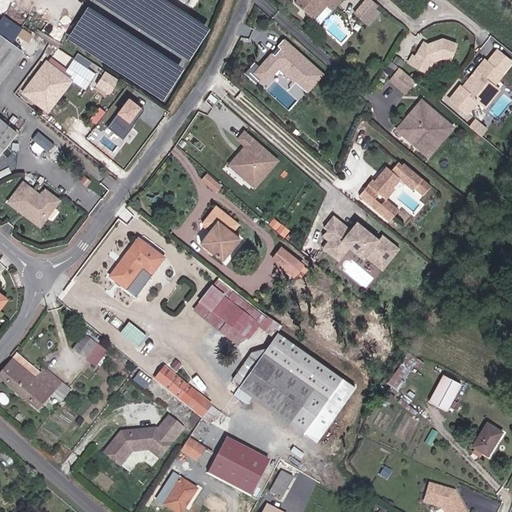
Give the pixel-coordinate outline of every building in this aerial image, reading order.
[(281,0),(278,4),(304,26),(327,0),(281,0)] [(352,0),(339,16),(349,25),(363,8),(353,0),(352,0)] [(0,65),(12,50),(3,44),(6,40),(15,47),(19,41),(4,29),(0,34),(0,65)] [(265,89),(281,69),(310,92),(327,70),(282,35),(250,76),(265,89)] [(445,55),(453,58),(458,41),(444,37),(428,42),(429,44),(424,47),(422,45),(417,55),(414,54),(410,61),(428,71),(435,59),(445,55)] [(505,77),(504,76),(511,66),(511,61),(501,52),(491,64),(489,62),(479,73),(481,75),(477,80),(475,78),(465,89),(463,88),(452,100),(469,116),(480,103),(484,106),(491,98),(489,91),(493,86),(495,88),(505,77)] [(72,94),(83,78),(59,62),(53,70),(38,59),(34,64),(32,63),(10,94),(23,104),(26,100),(35,106),(44,93),(48,96),(57,83),(72,94)] [(391,78),(407,93),(417,81),(401,66),(391,78)] [(112,93),(121,78),(107,69),(97,84),(112,93)] [(484,106),(489,109),(502,93),(495,88),(493,86),(489,91),(491,98),(484,106)] [(23,104),(35,114),(48,96),(44,93),(35,106),(26,100),(23,104)] [(125,138),(147,106),(130,95),(109,127),(125,138)] [(432,129),(438,134),(449,122),(423,100),(398,130),(405,135),(413,127),(425,138),(432,129)] [(472,128),(478,133),(483,127),(478,122),(472,128)] [(405,135),(424,151),(438,134),(432,129),(425,138),(413,127),(405,135)] [(478,133),(485,139),(490,133),(483,127),(478,133)] [(258,160),(226,130),(219,138),(226,145),(208,164),(233,187),(258,160)] [(48,153),(56,142),(40,131),(32,142),(48,153)] [(425,199),(433,190),(404,165),(402,167),(398,163),(391,172),(386,168),(374,182),(372,180),(358,196),(383,218),(388,212),(381,206),(374,200),(379,194),(385,200),(394,190),(392,188),(400,180),(414,193),(416,191),(425,199)] [(207,174),(203,179),(217,191),(221,186),(207,174)] [(183,182),(188,186),(195,179),(190,175),(183,182)] [(188,186),(196,193),(202,186),(195,179),(188,186)] [(47,211),(43,208),(48,201),(34,190),(30,196),(12,183),(0,198),(0,205),(11,214),(13,211),(21,217),(34,216),(36,217),(40,220),(47,211)] [(388,212),(383,218),(390,224),(399,212),(385,200),(379,194),(374,200),(381,206),(388,212)] [(201,260),(218,239),(211,233),(218,225),(196,206),(182,223),(190,230),(180,243),(187,248),(185,251),(189,254),(191,252),(201,260)] [(11,214),(29,227),(36,217),(34,216),(21,217),(13,211),(11,214)] [(390,263),(401,250),(384,236),(381,240),(364,227),(357,235),(352,231),(335,217),(326,229),(329,231),(339,239),(335,245),(346,254),(351,248),(366,260),(368,257),(379,266),(384,259),(390,263)] [(255,226),(250,221),(246,225),(251,231),(255,226)] [(357,235),(364,227),(359,223),(352,231),(357,235)] [(263,231),(258,227),(253,233),(258,237),(263,231)] [(339,239),(329,231),(325,237),(331,242),(335,245),(339,239)] [(132,272),(142,258),(118,240),(108,253),(132,272)] [(329,252),(335,245),(331,242),(301,254),(329,252)] [(273,255),(285,269),(297,259),(285,245),(273,255)] [(340,261),(346,254),(335,245),(329,252),(340,261)] [(265,275),(272,263),(258,250),(249,261),(265,275)] [(102,287),(107,290),(123,268),(130,273),(132,272),(108,253),(107,252),(89,277),(97,283),(96,286),(100,289),(102,287)] [(384,270),(390,263),(384,259),(379,266),(384,270)] [(265,275),(271,281),(280,270),(272,263),(265,275)] [(275,284),(284,273),(280,270),(271,281),(275,284)] [(226,337),(243,315),(196,277),(191,283),(201,292),(189,307),(179,298),(173,305),(200,326),(205,320),(226,337)] [(179,298),(189,307),(201,292),(191,283),(179,298)] [(140,346),(149,334),(130,319),(121,332),(140,346)] [(243,381),(310,429),(343,385),(277,337),(243,381)] [(73,361),(83,348),(70,338),(60,351),(73,361)] [(89,373),(95,366),(83,357),(74,369),(89,373)] [(33,388),(32,387),(40,378),(31,372),(28,377),(20,372),(17,375),(0,362),(0,392),(8,399),(16,389),(21,392),(24,388),(29,392),(33,388)] [(172,410),(183,398),(146,368),(136,380),(172,410)] [(448,409),(462,382),(443,373),(429,400),(448,409)] [(56,386),(54,388),(40,378),(32,387),(33,388),(29,392),(24,388),(21,392),(16,389),(8,399),(26,414),(43,391),(55,400),(62,390),(56,386)] [(239,386),(234,393),(246,400),(250,394),(239,386)] [(185,421),(190,413),(193,406),(183,398),(172,410),(185,421)] [(185,421),(194,425),(198,418),(190,413),(185,421)] [(172,429),(156,415),(149,422),(165,436),(166,437),(172,429)] [(486,452),(489,454),(505,429),(490,419),(474,444),(479,448),(486,452)] [(188,451),(193,453),(206,431),(194,425),(185,421),(173,441),(188,451)] [(146,447),(151,451),(165,436),(149,422),(138,436),(136,434),(105,432),(88,452),(104,465),(115,452),(134,453),(138,457),(146,447)] [(165,454),(180,463),(188,451),(173,441),(165,454)] [(111,471),(121,459),(131,459),(139,465),(151,451),(146,447),(138,457),(134,453),(115,452),(104,465),(111,471)] [(180,463),(186,466),(193,453),(188,451),(180,463)] [(257,491),(269,497),(280,477),(268,471),(257,491)] [(299,471),(287,500),(304,506),(313,484),(304,480),(307,474),(299,471)] [(149,507),(157,511),(172,511),(178,503),(174,500),(180,491),(159,479),(155,485),(161,490),(149,507)] [(462,501),(464,500),(459,493),(436,479),(427,495),(446,507),(448,511),(471,511),(468,507),(465,506),(462,501)]
